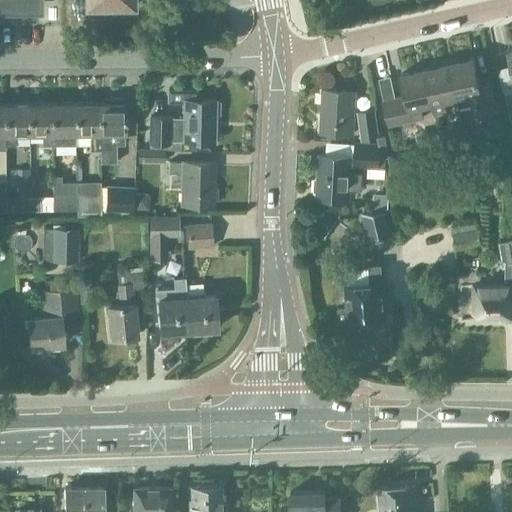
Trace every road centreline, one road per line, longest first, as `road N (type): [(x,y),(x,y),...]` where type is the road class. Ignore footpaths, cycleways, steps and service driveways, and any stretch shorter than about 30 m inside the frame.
road 1 (tertiary): [(279,430),(274,54)]
road 2 (primary): [(279,430),(0,437)]
road 3 (residential): [(0,63),(274,54)]
road 4 (residential): [(274,54),(384,42),(511,11)]
road 5 (primary): [(511,426),(279,430)]
